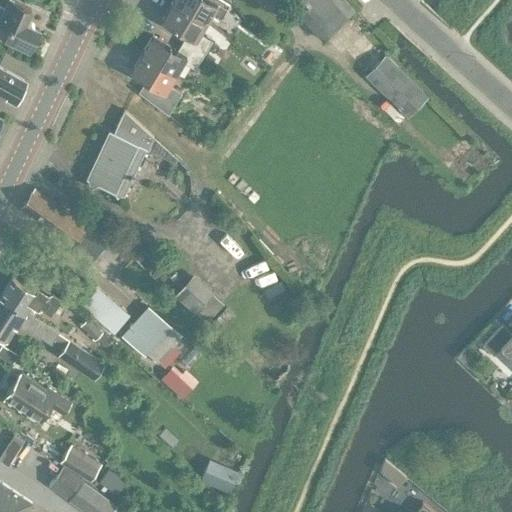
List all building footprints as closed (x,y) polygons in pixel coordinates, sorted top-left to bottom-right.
[(0,5),(0,21),(9,26),(8,28),(10,28),(5,39),(28,50),(39,28),(33,26),(33,24),(31,22),(29,22),(27,23),(24,22),(30,9),(11,0),(7,0),(4,8),(0,5)] [(172,0),(171,2),(205,22),(211,12),(220,17),(230,1),(229,0),(172,0)] [(292,0),(290,2),(322,38),(354,9),(345,0),(292,0)] [(186,33),(181,41),(203,54),(211,40),(199,32),(205,22),(171,2),(161,19),(186,33)] [(152,34),(141,52),(175,72),(182,61),(194,68),(203,54),(181,41),(177,49),(152,34)] [(175,72),(141,52),(130,70),(155,85),(151,93),(172,106),(181,91),(168,84),(175,72)] [(365,74),(407,115),(427,95),(384,54),(365,74)] [(0,94),(14,103),(26,81),(0,66),(0,94)] [(177,156),(153,136),(124,109),(113,131),(108,128),(107,129),(109,130),(87,177),(85,176),(84,177),(87,179),(90,186),(98,184),(114,191),(116,196),(120,194),(123,195),(131,177),(133,178),(135,174),(133,173),(145,148),(174,162),(177,156)] [(22,204),(21,205),(51,228),(47,233),(70,248),(74,251),(90,263),(98,252),(108,239),(107,239),(88,221),(87,222),(86,224),(34,187),(26,198),(25,199),(22,204)] [(174,293),(206,322),(225,301),(193,273),(174,293)] [(12,276),(0,293),(0,294),(25,310),(30,301),(50,314),(59,298),(39,286),(36,291),(12,276)] [(68,290),(114,329),(127,314),(105,294),(102,298),(79,278),(68,290)] [(25,310),(0,294),(0,335),(6,340),(18,321),(50,341),(54,335),(65,342),(69,337),(25,310)] [(147,304),(120,333),(144,355),(146,352),(157,362),(164,355),(173,344),(180,337),(169,327),(171,325),(147,304)] [(225,305),(214,318),(221,323),(231,311),(225,305)] [(500,346),(511,356),(511,331),(511,332),(501,323),(481,343),(492,354),(500,346)] [(173,344),(164,355),(170,360),(179,350),(173,344)] [(172,363),(160,376),(181,396),(193,383),(180,371),(172,363)] [(3,396),(40,419),(50,404),(63,413),(71,401),(46,385),(45,387),(20,371),(3,396)] [(14,430),(1,452),(12,458),(24,435),(14,430)] [(67,447),(59,459),(90,479),(101,462),(90,455),(87,460),(67,447)] [(209,457),(199,479),(228,492),(238,470),(209,457)] [(383,458),(378,469),(398,485),(405,476),(383,458)] [(63,464),(48,484),(67,498),(82,478),(63,464)] [(107,466),(98,480),(110,488),(117,478),(119,475),(107,466)] [(82,478),(67,498),(86,511),(106,511),(114,501),(82,478)] [(117,478),(110,488),(117,493),(124,483),(117,478)] [(0,511),(20,511),(29,498),(0,480),(0,511)] [(412,510),(410,511),(435,511),(422,500),(421,502),(414,511),(412,510)]
